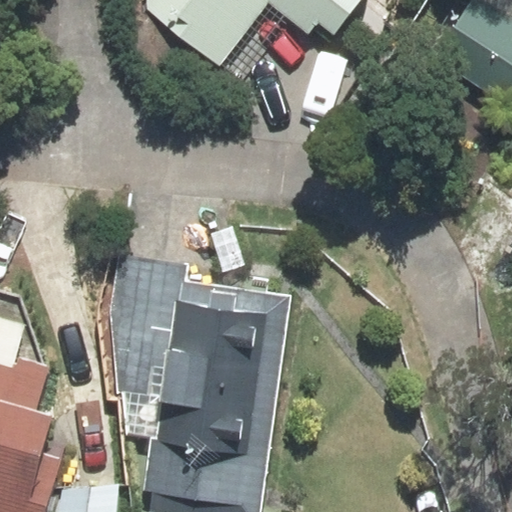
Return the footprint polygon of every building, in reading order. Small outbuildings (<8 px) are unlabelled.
[(155,0),(148,9),(218,62),(264,0),(271,0),(311,29),(332,0),(155,0)] [(511,0),(489,0),(451,60),(511,98),(511,0)] [(181,269),(127,261),(120,305),(134,405),(160,409),(181,269)] [(252,511),(284,299),(184,285),(151,511),(252,511)] [(37,383),(0,372),(0,511),(40,511),(48,484),(28,478),(46,416),(29,411),(37,383)]
